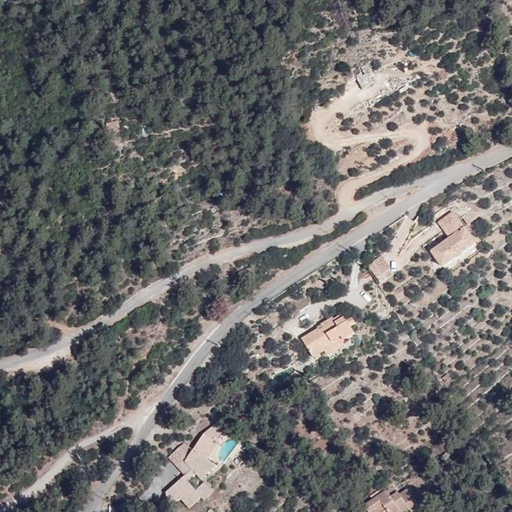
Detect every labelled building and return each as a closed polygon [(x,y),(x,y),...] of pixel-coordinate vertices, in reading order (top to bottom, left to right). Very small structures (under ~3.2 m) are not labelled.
[(355,77),(360,88),(370,83),(366,74),(364,76),(362,73),(355,77)] [(111,118),(101,122),(105,133),(114,130),(111,118)] [(473,245),(451,214),(436,224),(448,240),(430,254),(440,269),(473,245)] [(367,266),(380,283),(394,272),(381,255),(367,266)] [(312,358),(322,352),(332,346),(330,343),(339,338),(341,341),(352,334),(341,316),(332,321),(331,319),(319,326),(321,330),(317,333),(316,331),(300,340),(312,358)] [(283,333),(293,325),(289,320),(279,327),(283,333)] [(332,346),(322,352),(324,354),(342,343),(341,341),(339,338),(330,343),(332,346)] [(209,430),(198,446),(187,461),(193,469),(170,489),(172,493),(184,487),(188,493),(195,502),(216,483),(205,471),(217,460),(211,456),(206,451),(218,435),(220,437),(232,421),(224,419),(209,430)] [(223,440),(220,437),(218,435),(206,451),(211,456),(223,440)] [(198,446),(187,438),(176,451),(187,461),(198,446)] [(184,487),(172,493),(175,499),(188,493),(184,487)] [(386,492),(365,509),(366,511),(413,511),(420,507),(406,490),(398,496),(397,494),(391,499),(386,492)]
